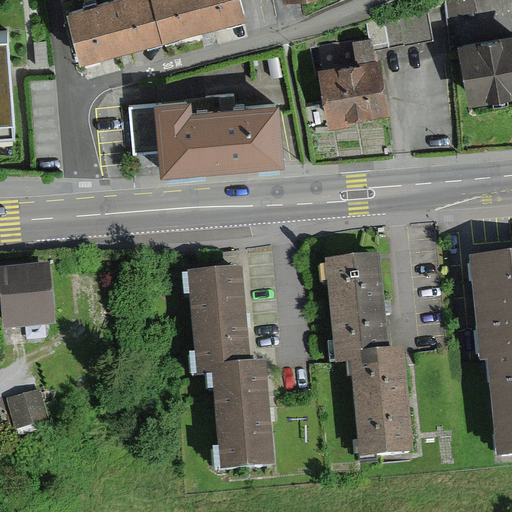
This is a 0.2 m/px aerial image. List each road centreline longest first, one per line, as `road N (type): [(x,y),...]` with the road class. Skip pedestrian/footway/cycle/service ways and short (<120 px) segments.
road 1 (secondary): [(84,216),(511,182)]
road 2 (residential): [(84,216),(71,103),(80,94),(285,35),(362,0)]
